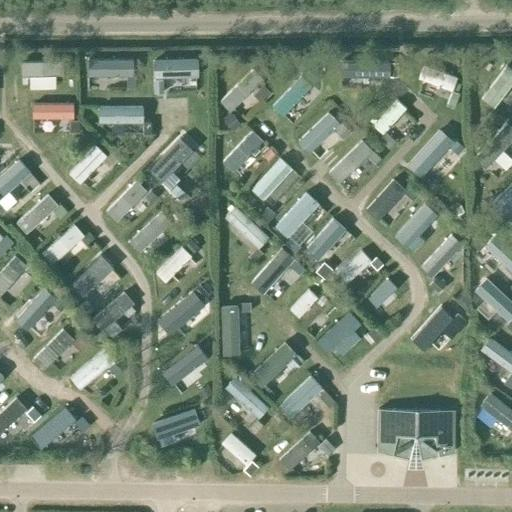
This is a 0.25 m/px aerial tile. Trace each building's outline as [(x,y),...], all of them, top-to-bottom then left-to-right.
[(135,59),(88,59),(88,79),(135,79),(135,59)] [(198,60),(151,62),(152,81),(198,79),(198,60)] [(63,62),(21,64),(21,80),(63,78),(63,62)] [(390,82),(390,65),(341,63),(340,80),(390,82)] [(511,85),(511,71),(505,67),(479,101),(493,111),(511,85)] [(458,79),(424,68),(419,82),(453,94),(458,79)] [(264,84),(254,72),(220,104),(231,115),(264,84)] [(313,84),(300,72),(270,105),(282,116),(313,84)] [(74,120),(74,103),(32,104),(33,121),(74,120)] [(407,112),(396,103),(374,129),(384,138),(407,112)] [(141,108),(99,108),(98,126),(141,126),(141,108)] [(340,127),(330,116),(300,145),(310,156),(340,127)] [(511,130),(506,125),(472,161),(484,172),(511,141),(511,130)] [(454,144),(440,132),(408,169),(422,182),(454,144)] [(264,143),(253,133),(223,166),(235,176),(264,143)] [(185,151),(174,142),(151,168),(162,178),(185,151)] [(373,154),(361,142),(330,175),(342,187),(373,154)] [(107,159),(96,148),(69,175),(80,186),(107,159)] [(292,171),(279,160),(252,193),(265,204),(292,171)] [(30,175),(18,163),(0,181),(0,208),(6,214),(18,203),(10,195),(30,175)] [(405,192),(392,181),(366,213),(379,223),(405,192)] [(146,193),(136,183),(106,214),(116,225),(146,193)] [(511,184),(497,200),(508,211),(511,206),(511,184)] [(320,207),(306,194),(277,227),(300,248),(313,233),(303,225),(320,207)] [(59,208),(48,197),(16,226),(27,237),(59,208)] [(438,217),(425,205),(394,238),(410,251),(414,255),(425,243),(419,238),(438,217)] [(270,239),(234,208),(223,220),(260,252),(270,239)] [(172,226),(161,214),(128,243),(139,255),(172,226)] [(344,232),(333,222),(309,249),(320,259),(324,254),(344,232)] [(85,239),(75,227),(42,255),(52,267),(85,239)] [(511,251),(494,236),(481,250),(511,277),(511,251)] [(459,250),(448,240),(424,269),(435,278),(459,250)] [(192,259),(181,248),(155,275),(166,286),(192,259)] [(293,263),(279,251),(250,284),(264,296),(293,263)] [(371,264),(360,252),(335,276),(346,288),(371,264)] [(115,267),(103,256),(75,286),(87,297),(115,267)] [(0,300),(27,268),(15,258),(0,275),(0,300)] [(511,303),(484,278),(472,290),(506,322),(511,315),(511,303)] [(397,290),(387,281),(369,301),(379,310),(397,290)] [(57,300),(45,289),(16,322),(28,332),(57,300)] [(318,300),(307,290),(288,310),(299,320),(318,300)] [(204,302),(195,292),(158,323),(169,336),(197,312),(195,309),(204,302)] [(134,306),(124,294),(91,323),(101,334),(134,306)] [(238,307),(221,308),(223,359),(240,358),(238,307)] [(360,324),(346,311),(316,343),(335,361),(347,349),(341,344),(360,324)] [(451,320),(441,311),(415,341),(425,350),(451,320)] [(74,341),(62,329),(33,361),(45,372),(74,341)] [(511,356),(492,342),(484,353),(511,373),(511,356)] [(297,357),(284,344),(250,376),(263,389),(297,357)] [(208,362),(196,348),(163,375),(179,394),(192,383),(188,378),(208,362)] [(103,351),(70,377),(82,392),(114,365),(103,351)] [(310,377),(279,407),(291,420),(323,391),(310,377)] [(269,411),(236,380),(225,391),(258,422),(269,411)] [(0,430),(27,405),(15,393),(0,407),(0,430)] [(511,413),(488,395),(478,408),(511,434),(511,413)] [(200,428),(192,409),(152,425),(159,444),(200,428)] [(452,409),(378,409),(377,451),(409,458),(408,460),(409,461),(410,457),(419,457),(419,461),(421,460),(420,458),(452,452),(452,409)] [(67,410),(35,436),(47,450),(78,423),(67,410)] [(321,445),(309,432),(277,461),(290,475),(319,448),(327,458),(335,452),(325,441),(321,445)] [(257,458),(232,434),(222,445),(246,468),(242,472),(250,479),(259,469),(252,463),(257,458)]
